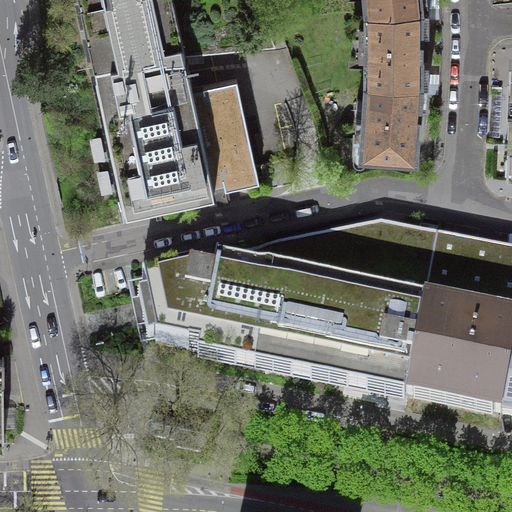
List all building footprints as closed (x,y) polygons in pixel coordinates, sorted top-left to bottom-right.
[(81,0),(95,64),(119,59),(185,53),(173,0),(81,0)] [(173,0),(185,53),(286,43),(269,0),(173,0)] [(363,0),(365,12),(423,9),(421,0),(363,0)] [(423,9),(365,12),(365,81),(422,83),(423,48),(423,9)] [(192,88),(185,53),(119,59),(95,64),(127,210),(128,210),(155,204),(218,190),(259,182),(237,78),(192,88)] [(420,122),(422,83),(365,81),(359,155),(417,159),(420,122)] [(427,291),(438,237),(381,227),(217,263),(216,265),(205,267),(193,270),(193,269),(142,280),(143,282),(145,282),(151,311),(157,341),(155,341),(156,343),(199,351),(199,352),(237,360),(235,368),(255,372),(257,364),(293,371),(292,380),(311,383),(313,375),(349,382),(348,391),(367,395),(369,386),(394,391),(408,394),(425,305),(427,291)] [(408,394),(501,413),(511,355),(511,322),(487,318),(490,303),(511,306),(511,251),(484,246),(438,237),(427,291),(464,298),(461,313),(425,305),(408,394)] [(511,355),(501,413),(511,415),(511,355)] [(152,436),(152,437),(176,442),(174,447),(200,453),(206,425),(181,419),(179,425),(173,424),(156,420),(155,421),(155,423),(153,433),(152,436)]
